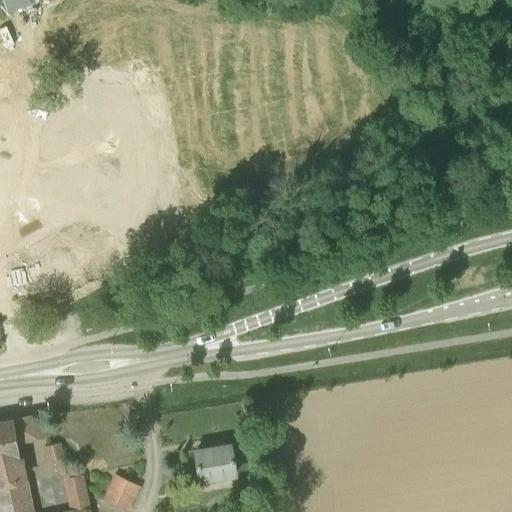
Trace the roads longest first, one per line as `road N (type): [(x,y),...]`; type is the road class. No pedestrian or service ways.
road 1 (secondary): [(511,239),(219,334),(190,352)]
road 2 (secondary): [(190,352),(272,347),(511,302)]
road 3 (secondary): [(0,380),(190,352)]
